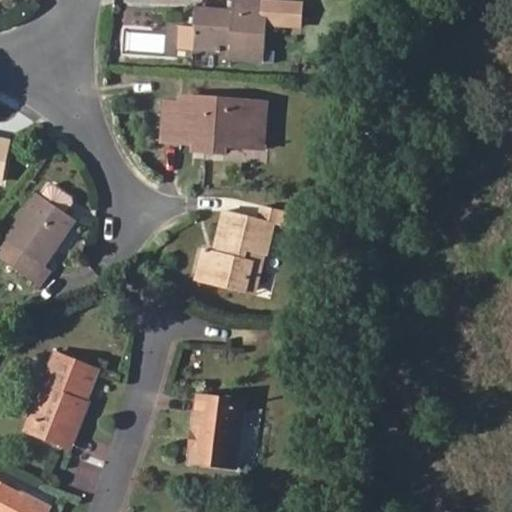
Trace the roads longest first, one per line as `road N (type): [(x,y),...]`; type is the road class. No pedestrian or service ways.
road 1 (residential): [(188,311),(123,511)]
road 2 (residential): [(146,224),(56,51)]
